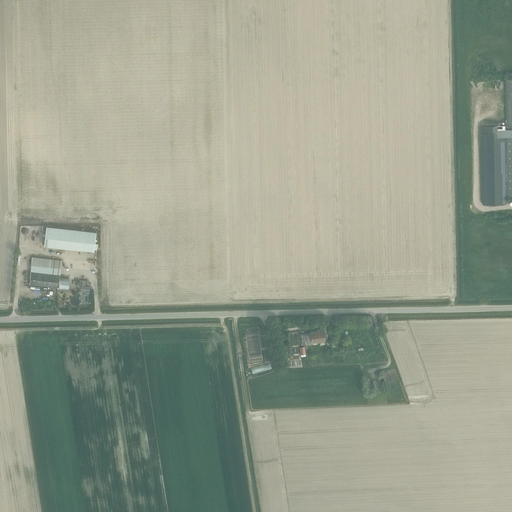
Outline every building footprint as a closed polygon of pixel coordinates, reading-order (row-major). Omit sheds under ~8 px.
[(506,124),(482,124),(483,204),(508,203),(508,199),(511,198),(511,78),(505,79),(506,123),(506,124)] [(46,226),(44,246),(94,251),(96,231),(46,226)] [(29,284),(55,287),(57,287),(57,289),(59,289),(59,287),(68,288),(69,279),(60,278),(62,260),(32,257),(31,272),(29,284)] [(318,342),(325,341),(323,328),(317,329),(317,330),(310,331),(300,333),(302,345),(312,344),(312,342),(318,341),(318,342)] [(381,379),(373,381),(375,390),(383,387),(381,379)]
